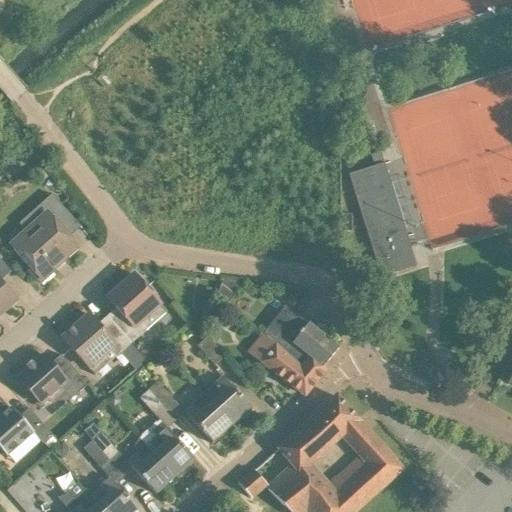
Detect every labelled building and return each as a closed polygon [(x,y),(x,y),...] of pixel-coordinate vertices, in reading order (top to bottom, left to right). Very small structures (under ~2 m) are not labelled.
[(416,246),(392,171),(389,162),(353,173),(386,276),(400,272),(394,253),(416,246)] [(41,184),(48,177),(39,168),(32,174),(41,184)] [(66,236),(77,226),(78,225),(52,195),(19,225),(26,233),(11,246),(30,268),(27,270),(41,286),(54,274),(51,271),(76,248),(66,236)] [(350,216),(340,216),(340,232),(350,233),(350,216)] [(0,261),(0,316),(16,302),(0,283),(0,282),(10,273),(0,261)] [(106,317),(130,345),(166,313),(133,276),(106,299),(115,309),(106,317)] [(222,280),(215,296),(226,304),(241,283),(222,280)] [(300,314),(306,301),(304,299),(295,310),(300,314)] [(215,324),(225,310),(211,300),(201,313),(215,324)] [(94,377),(130,345),(106,317),(97,326),(88,316),(61,339),(94,377)] [(282,337),(308,358),(324,372),(325,371),(322,369),(338,349),(298,317),(282,337)] [(197,348),(214,367),(223,359),(206,340),(197,348)] [(148,362),(157,354),(149,345),(139,353),(148,362)] [(304,396),(324,372),(308,358),(299,369),(275,347),(261,364),(304,396)] [(148,365),(139,355),(129,364),(138,374),(148,365)] [(48,400),(65,384),(76,395),(87,386),(60,356),(51,365),(43,356),(32,365),(32,364),(26,369),(27,370),(16,379),(41,406),(48,400)] [(250,410),(222,379),(213,387),(211,386),(202,395),(231,427),(250,410)] [(168,413),(176,406),(156,384),(148,391),(168,413)] [(138,400),(158,422),(168,413),(148,391),(138,400)] [(112,409),(120,402),(114,395),(106,402),(112,409)] [(191,404),(192,405),(183,413),(211,445),(231,427),(202,395),(191,404)] [(356,420),(336,398),(305,426),(316,438),(313,441),(315,443),(309,449),(317,457),(342,434),(356,420)] [(0,450),(5,457),(32,433),(11,409),(0,418),(0,450)] [(369,434),(356,420),(342,434),(371,468),(386,454),(369,434)] [(166,430),(165,430),(158,422),(139,438),(175,477),(194,461),(166,430)] [(41,425),(32,433),(43,444),(51,437),(41,425)] [(254,471),(238,485),(251,500),(264,488),(276,500),(302,476),(299,473),(304,468),(317,457),(309,449),(315,443),(313,441),(316,438),(305,426),(278,451),(290,465),(267,485),(254,471)] [(109,461),(117,454),(100,434),(92,442),(109,461)] [(134,458),(127,464),(155,495),(175,477),(139,438),(138,439),(138,438),(130,453),(134,458)] [(82,450),(99,470),(109,461),(92,442),(82,450)] [(62,443),(53,452),(61,460),(67,456),(67,449),(62,443)] [(402,471),(386,454),(371,468),(334,501),(304,468),(299,473),(302,476),(276,500),(287,511),(354,511),(389,481),(388,480),(391,477),(392,478),(400,471),(401,472),(402,471)] [(135,511),(137,511),(109,480),(100,488),(89,497),(102,511),(135,511)] [(83,491),(65,508),(68,511),(102,511),(89,497),(84,490),(83,491)]
